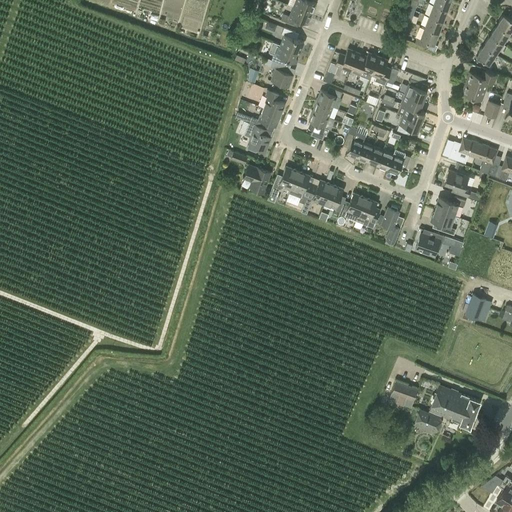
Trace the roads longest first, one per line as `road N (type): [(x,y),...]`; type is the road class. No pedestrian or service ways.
road 1 (residential): [(323,23),(287,139),(417,198),(445,118)]
road 2 (residential): [(446,67),(323,23)]
